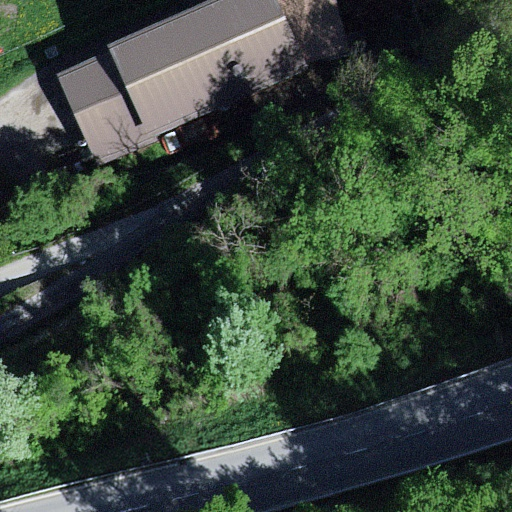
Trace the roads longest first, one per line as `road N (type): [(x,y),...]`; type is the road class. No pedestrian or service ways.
road 1 (unclassified): [(511,57),(204,197),(0,329)]
road 2 (secondary): [(511,405),(122,511)]
